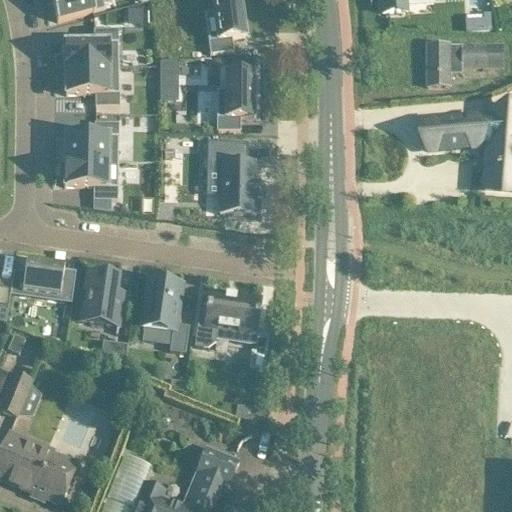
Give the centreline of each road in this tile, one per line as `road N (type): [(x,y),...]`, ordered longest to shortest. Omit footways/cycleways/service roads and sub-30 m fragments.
road 1 (tertiary): [(320,298),(324,166),(312,0)]
road 2 (residential): [(275,271),(20,234)]
road 3 (residential): [(20,234),(22,47),(11,0)]
road 4 (tertiary): [(303,511),(320,298)]
road 5 (residential): [(320,298),(511,312)]
